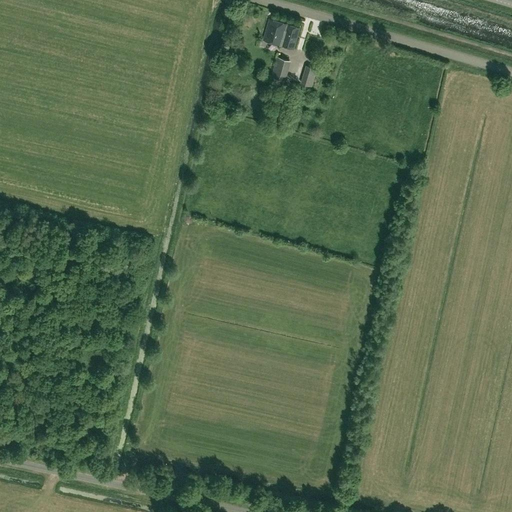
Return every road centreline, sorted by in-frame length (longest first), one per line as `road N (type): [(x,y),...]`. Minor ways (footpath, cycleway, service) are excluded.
road 1 (unclassified): [(511,73),(258,0)]
road 2 (unclassified): [(240,511),(0,460)]
